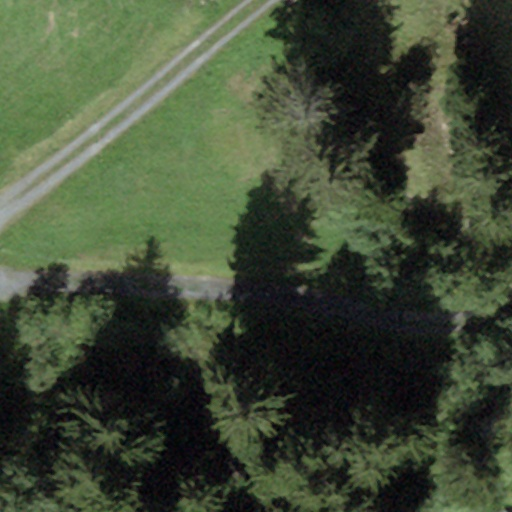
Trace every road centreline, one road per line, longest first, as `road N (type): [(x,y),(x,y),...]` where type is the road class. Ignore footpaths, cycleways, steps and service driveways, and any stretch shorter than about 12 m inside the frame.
road 1 (track): [(407,511),(459,453),(443,354),(0,349)]
road 2 (track): [(0,208),(270,0)]
